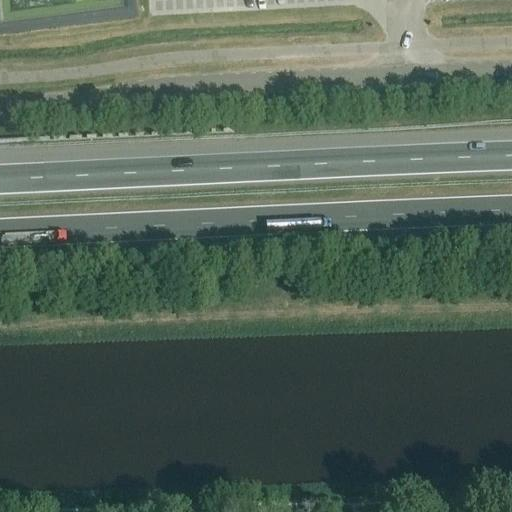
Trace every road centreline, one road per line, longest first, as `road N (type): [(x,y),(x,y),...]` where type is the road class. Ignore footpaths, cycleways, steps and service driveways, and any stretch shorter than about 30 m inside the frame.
road 1 (tertiary): [(0,111),(177,90),(511,75)]
road 2 (motorway): [(511,159),(0,184)]
road 3 (motorway): [(0,235),(511,212)]
